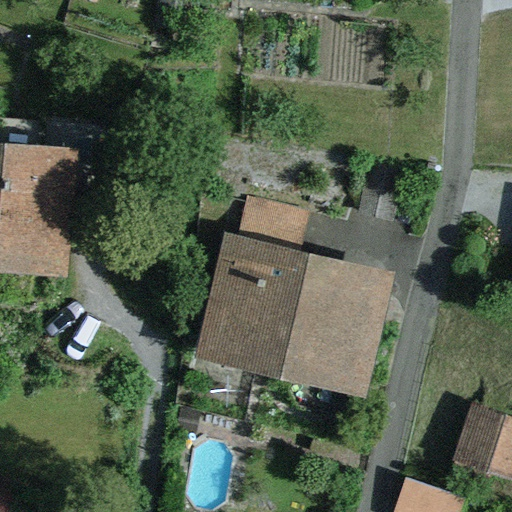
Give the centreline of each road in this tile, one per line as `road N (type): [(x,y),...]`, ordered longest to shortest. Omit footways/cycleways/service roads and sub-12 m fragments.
road 1 (residential): [(375,511),(456,168),(465,0)]
road 2 (unknown): [(144,511),(158,470),(157,382),(129,307),(90,253)]
